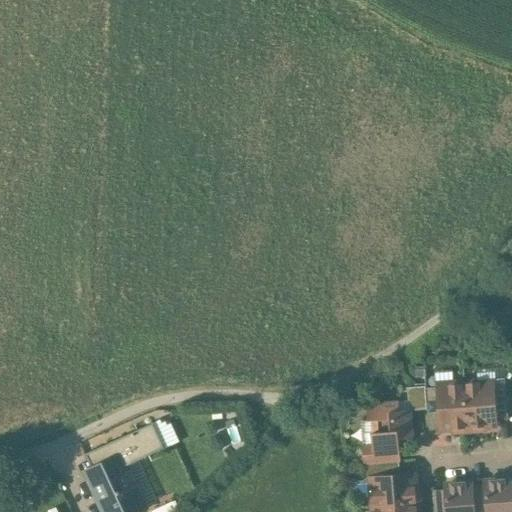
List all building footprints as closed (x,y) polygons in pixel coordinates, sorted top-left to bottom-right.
[(482,385),(478,381),(465,382),(469,431),(477,430),(477,427),(496,425),(496,418),(493,384),(492,384),(482,385)] [(505,381),(492,383),(492,384),(493,384),(496,418),(508,417),(505,381)] [(453,383),(449,387),(439,388),(438,388),(439,400),(441,429),(461,428),(461,432),(469,431),(465,382),(453,383)] [(439,387),(426,388),(427,401),(439,400),(438,388),(439,388),(439,387)] [(398,401),(367,404),(368,421),(376,420),(377,432),(372,432),(373,445),(363,446),(364,464),(365,464),(399,461),(400,461),(398,439),(413,438),(411,410),(399,411),(398,401)] [(118,439),(85,455),(92,469),(121,455),(126,466),(165,449),(160,438),(157,431),(153,423),(125,436),(118,439)] [(92,469),(86,472),(104,511),(130,511),(144,506),(126,466),(121,455),(92,469)] [(399,461),(365,464),(366,474),(372,480),(372,478),(400,476),(399,461)] [(400,476),(372,478),(372,480),(373,491),(371,493),(372,506),(419,503),(418,495),(416,495),(414,475),(400,476)] [(511,511),(511,478),(484,480),(485,486),(486,511),(511,511)] [(473,481),(445,483),(445,489),(447,511),(475,511),(473,487),(473,481)] [(486,511),(485,486),(473,487),(475,511),(486,511)] [(447,511),(445,489),(434,490),(435,511),(447,511)] [(419,511),(419,503),(372,506),(372,511),(419,511)]
